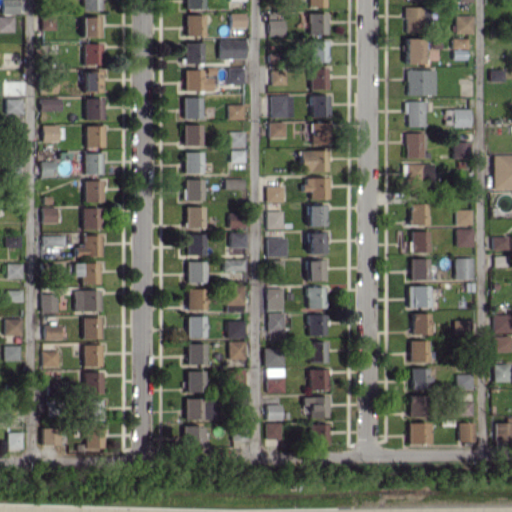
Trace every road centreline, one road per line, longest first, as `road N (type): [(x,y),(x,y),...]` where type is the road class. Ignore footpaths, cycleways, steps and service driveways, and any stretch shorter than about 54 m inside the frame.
road 1 (residential): [(0,460),(511,452)]
road 2 (residential): [(140,0),(141,459)]
road 3 (residential): [(365,0),(365,453)]
